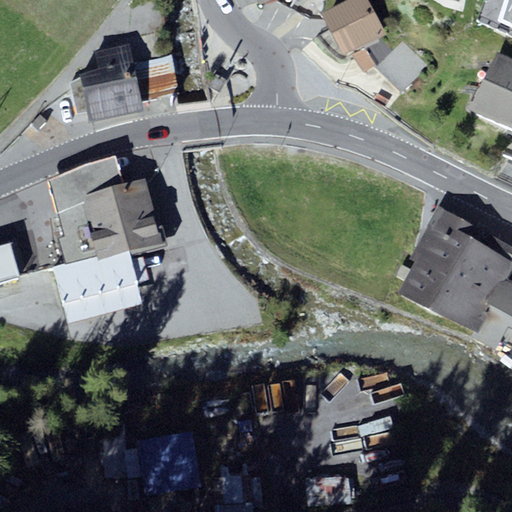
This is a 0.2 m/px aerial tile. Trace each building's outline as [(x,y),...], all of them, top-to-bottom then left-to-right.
[(367,0),(350,0),(321,18),(345,58),(387,33),(367,0)] [(100,70),(82,74),(93,123),(144,111),(129,44),(95,51),(100,70)] [(511,56),(494,48),(468,108),(511,126),(511,56)] [(112,158),(41,177),(65,265),(123,248),(137,246),(112,158)] [(511,277),(511,267),(447,228),(405,296),(475,339),(489,316),(511,329),(511,289),(507,287),(511,277)] [(123,248),(51,271),(67,323),(140,300),(123,248)] [(195,432),(139,442),(149,501),(205,491),(195,432)]
